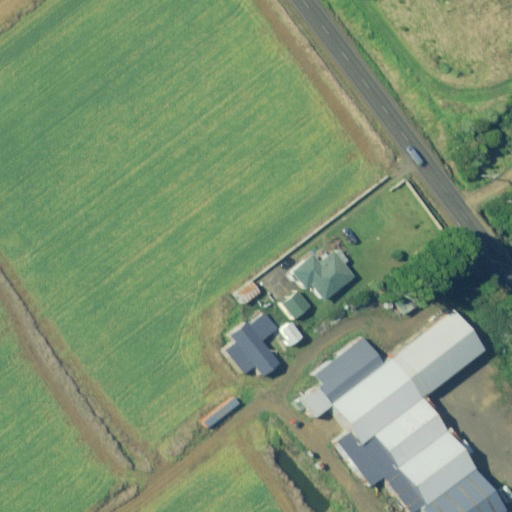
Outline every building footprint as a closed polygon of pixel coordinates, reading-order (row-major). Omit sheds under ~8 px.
[(339,265),(345,260),(335,245),(328,251),(323,244),(307,256),(285,273),(299,290),(305,285),(317,301),(348,278),(339,265)] [(255,292),(246,282),(231,294),(239,304),(255,292)] [(302,309),(305,307),(291,291),(275,305),(289,321),(294,316),(299,322),(307,315),(302,309)] [(414,511),(494,511),(497,510),(414,398),(479,350),(449,311),(379,363),(360,338),(310,375),(317,384),(295,400),(308,417),(324,405),(344,432),(331,441),(364,486),(376,477),(401,511),(406,511),(412,508),(414,511)] [(238,375),(250,367),(257,379),(275,366),(257,339),(273,329),(262,312),(246,323),(244,321),(226,333),(232,341),(220,349),(238,375)] [(296,337),(285,322),(275,330),(286,345),(296,337)] [(234,405),(230,398),(198,421),(203,427),(234,405)]
